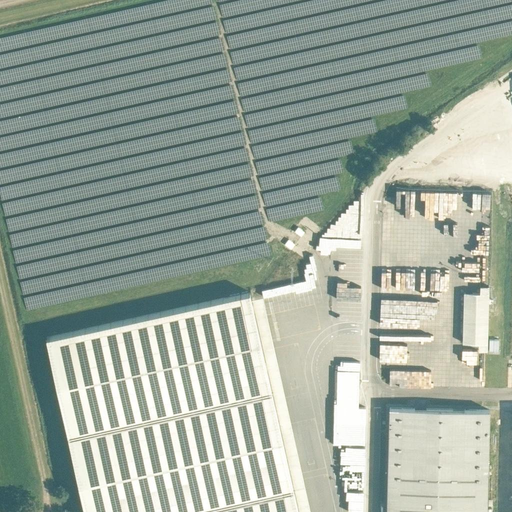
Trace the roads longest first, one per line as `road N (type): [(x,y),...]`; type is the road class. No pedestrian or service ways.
road 1 (unclassified): [(367,511),(377,202),(386,180),(511,87)]
road 2 (track): [(41,511),(46,490),(0,271)]
